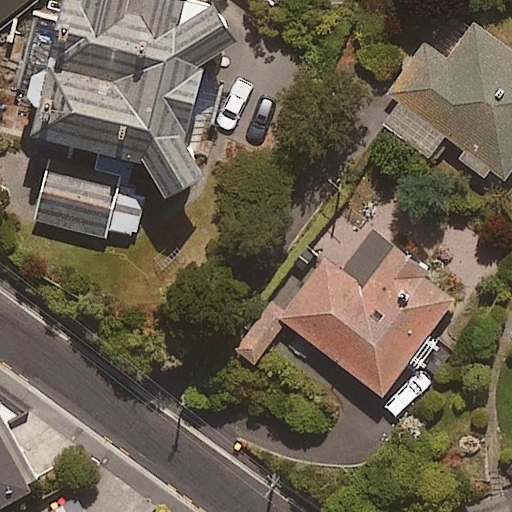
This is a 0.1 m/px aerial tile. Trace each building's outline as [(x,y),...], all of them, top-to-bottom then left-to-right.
[(0,0),(0,12),(14,0),(0,0)] [(200,63),(238,46),(220,6),(189,21),(192,4),(173,0),(85,0),(85,1),(81,0),(69,0),(38,147),(104,161),(97,198),(49,189),(38,250),(116,265),(118,255),(143,259),(150,224),(139,222),(140,213),(126,210),(134,168),(155,172),(170,202),(208,184),(184,137),(200,63)] [(441,129),(461,143),(455,152),(482,170),(488,161),(503,172),(511,158),(511,35),(459,0),(456,0),(435,31),(428,27),(386,88),(393,92),(379,113),(429,147),(441,129)] [(379,384),(407,349),(436,372),(455,348),(426,325),(456,287),(354,207),(280,302),(268,293),(233,337),(254,354),(287,312),(379,384)] [(0,493),(30,475),(0,425),(0,493)] [(89,511),(75,491),(43,511),(89,511)]
